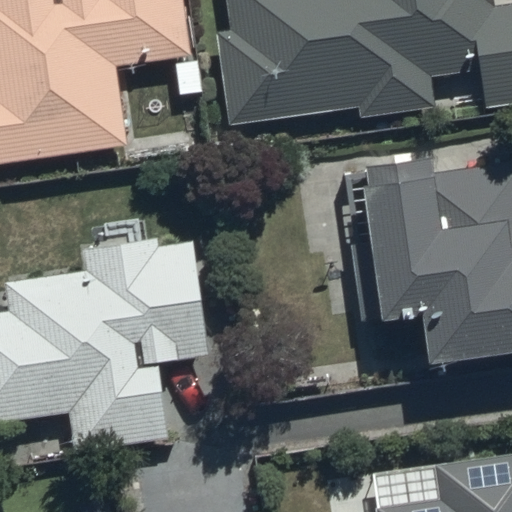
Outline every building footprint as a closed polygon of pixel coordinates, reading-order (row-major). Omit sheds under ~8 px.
[(0,0),(0,152),(128,136),(117,58),(174,51),(178,87),(202,83),(197,42),(193,43),(187,0),(0,0)] [(511,0),(228,0),(232,23),(218,25),(231,114),(363,96),(364,108),(436,98),(431,67),(484,59),(489,96),(511,93),(511,0)] [(348,166),(357,234),(354,234),(363,309),(427,301),(432,344),(511,334),(511,152),(439,162),(436,145),(367,154),(368,164),(348,166)] [(10,304),(0,304),(0,411),(70,402),(75,438),(171,426),(162,350),(212,343),(198,232),(161,237),(160,228),(83,238),(86,262),(6,272),(10,304)] [(511,511),(511,444),(373,466),(380,511),(511,511)]
